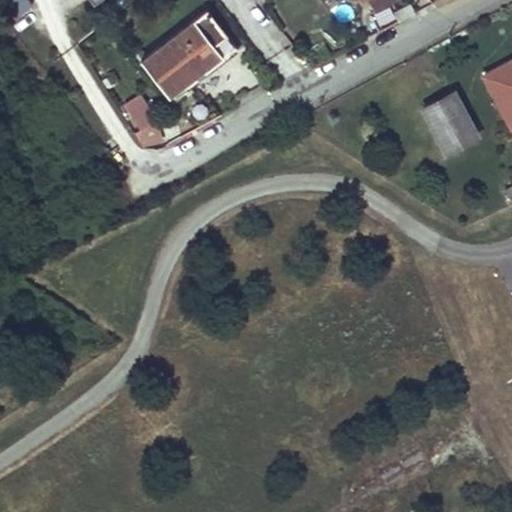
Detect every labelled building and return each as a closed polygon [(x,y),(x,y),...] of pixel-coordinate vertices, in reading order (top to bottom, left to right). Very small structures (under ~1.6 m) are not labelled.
[(32,3),(29,0),(2,0),(16,18),(32,3)] [(394,11),(399,21),(413,13),(408,4),(394,11)] [(234,45),(206,9),(140,59),(168,97),(234,45)] [(511,52),(478,66),(506,132),(511,129),(511,52)] [(139,130),(159,117),(141,90),(122,103),(139,130)] [(472,137),(449,93),(422,107),(445,150),(472,137)]
